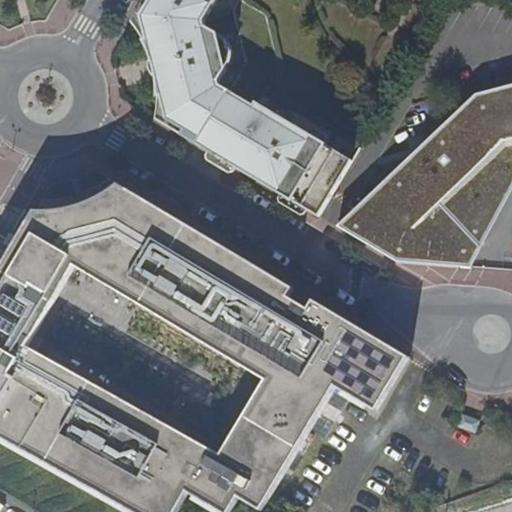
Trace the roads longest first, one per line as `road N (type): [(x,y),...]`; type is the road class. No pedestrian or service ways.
road 1 (residential): [(84,121),(407,307),(484,335)]
road 2 (residential): [(7,76),(4,116),(23,137),(49,143),(84,121)]
